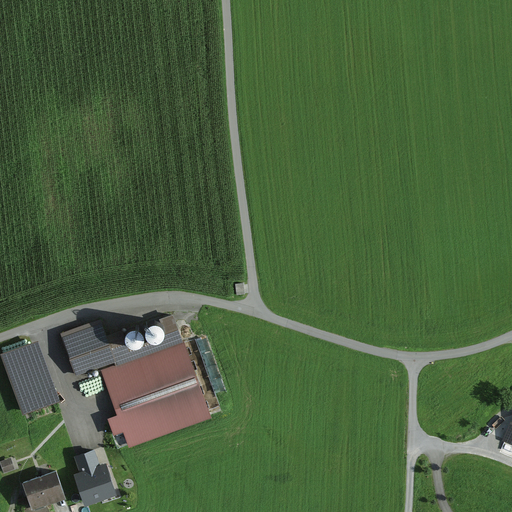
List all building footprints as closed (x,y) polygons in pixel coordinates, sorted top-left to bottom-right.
[(114,362),(115,365),(102,370),(118,414),(108,418),(114,436),(124,432),(130,447),(211,416),(172,315),(159,320),(162,326),(155,322),(149,324),(145,328),(144,335),(138,330),(132,330),(127,333),(125,338),(125,343),(112,348),(101,320),(61,333),(76,376),(114,362)] [(224,392),(211,337),(200,339),(213,395),(224,392)] [(0,355),(21,414),(59,400),(38,342),(0,355)] [(81,472),(74,475),(85,506),(116,495),(106,464),(100,466),(94,450),(75,456),(81,472)] [(0,463),(3,474),(14,470),(10,457),(0,460),(0,463)] [(55,471),(21,483),(25,494),(31,509),(64,498),(55,471)]
